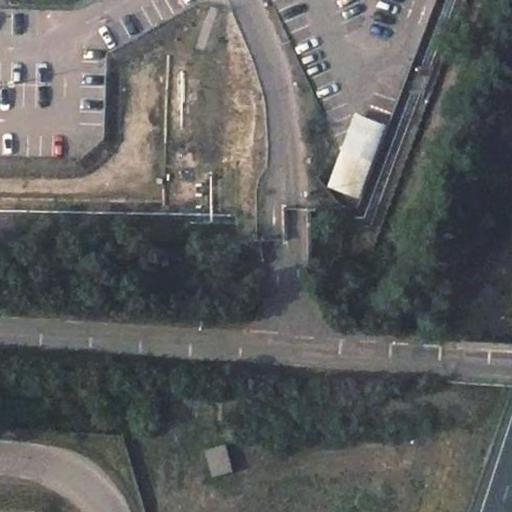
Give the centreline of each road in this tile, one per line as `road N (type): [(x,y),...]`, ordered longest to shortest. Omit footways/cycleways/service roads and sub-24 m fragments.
road 1 (unclassified): [(239,0),(266,59),(293,155),(294,347)]
road 2 (unclassified): [(294,347),(0,327)]
road 3 (track): [(0,185),(118,187),(142,169),(142,97)]
road 4 (unclassified): [(511,362),(294,347)]
road 5 (unclassified): [(0,463),(58,472),(96,494),(103,511)]
